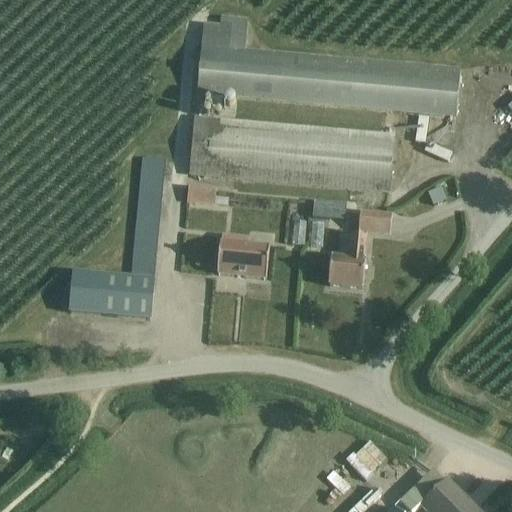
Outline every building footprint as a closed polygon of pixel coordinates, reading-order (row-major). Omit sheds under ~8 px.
[(203,27),(197,95),(457,118),(461,74),(245,55),(247,23),(221,20),(221,28),(203,27)] [(389,194),(394,138),(194,120),(190,175),(389,194)] [(423,134),(419,144),(435,151),(439,141),(423,134)] [(442,190),(429,195),(434,208),(446,203),(442,190)] [(215,193),(190,192),(189,205),(214,207),(215,193)] [(160,215),(162,197),(140,195),(138,212),(160,215)] [(289,214),(288,235),(304,236),(305,215),(289,214)] [(364,263),(366,237),(389,239),(390,219),(359,217),(357,240),(351,240),(349,262),(331,261),(328,288),(362,291),(364,264),(364,263)] [(266,282),(269,249),(248,247),(249,241),(233,239),(232,245),(220,244),(217,277),(266,282)] [(153,282),(155,265),(133,263),(132,280),(153,282)] [(132,280),(74,275),(70,315),(149,322),(153,282),(132,280)] [(475,511),(447,483),(420,508),(424,511),(475,511)]
